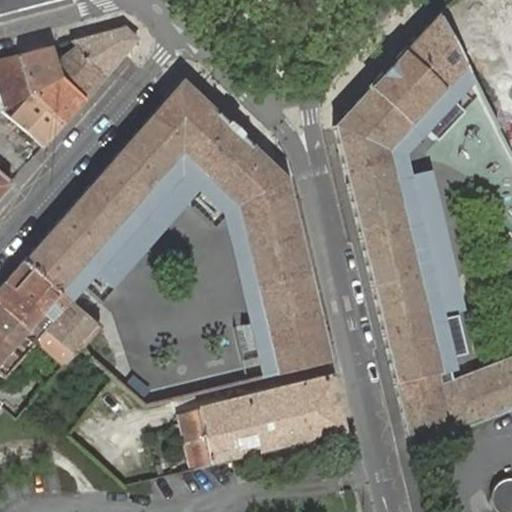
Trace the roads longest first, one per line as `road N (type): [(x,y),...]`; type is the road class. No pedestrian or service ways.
road 1 (residential): [(306,148),(390,511)]
road 2 (residential): [(182,30),(0,238)]
road 3 (residential): [(0,32),(121,0)]
